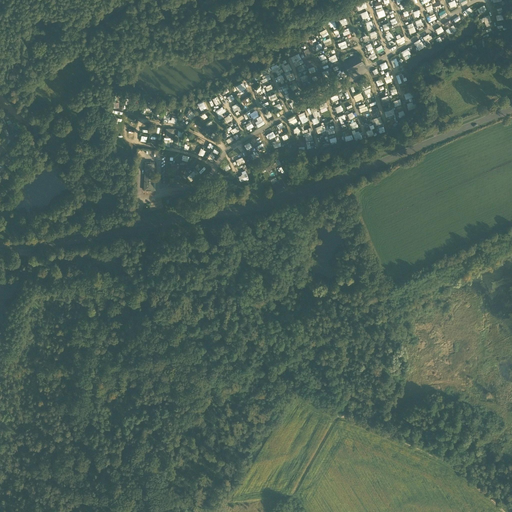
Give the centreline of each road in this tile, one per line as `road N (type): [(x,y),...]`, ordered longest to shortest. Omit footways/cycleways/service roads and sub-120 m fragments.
road 1 (tertiary): [(27,249),(269,203),(511,108)]
road 2 (track): [(92,278),(237,323),(286,382),(315,403),(432,454),(503,511)]
road 3 (track): [(338,413),(292,499),(178,510)]
